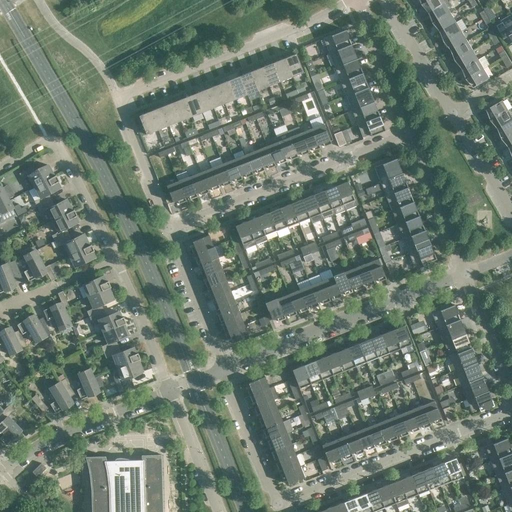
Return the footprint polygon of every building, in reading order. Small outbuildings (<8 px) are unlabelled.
[(445,4),(443,0),(430,0),(422,5),(426,10),(428,9),(430,12),(445,4)] [(451,13),(445,4),(430,12),(432,16),(431,17),(433,23),(451,13)] [(492,12),(490,7),(484,10),(487,15),(492,12)] [(456,22),(451,13),(433,23),(437,28),(439,27),(441,31),(456,22)] [(502,20),(503,22),(497,26),(505,39),(510,36),(511,38),(511,18),(510,15),(502,20)] [(462,31),(456,22),(441,31),(443,35),(442,36),(444,42),(462,31)] [(346,31),(345,30),(323,39),(329,53),(351,45),(351,44),(345,31),(346,31)] [(467,41),(462,31),(444,42),(449,47),(450,46),(452,50),(467,41)] [(473,50),(467,41),(452,50),(455,54),(453,55),(455,61),(473,50)] [(351,45),(329,53),(335,68),(357,59),(351,45)] [(478,60),(473,50),(455,61),(460,66),(461,65),(464,68),(478,60)] [(296,54),(288,57),(284,59),(291,77),(303,73),(296,54)] [(511,65),(511,63),(507,55),(502,58),(507,68),(511,65)] [(291,77),(284,59),(273,63),(280,82),(291,77)] [(357,59),(335,68),(340,82),(362,73),(357,59)] [(305,63),(311,77),(317,75),(311,60),(305,63)] [(484,69),(478,60),(464,68),(466,72),(464,73),(466,79),(484,69)] [(280,82),(273,63),(262,67),(269,86),(280,82)] [(269,86),(262,67),(251,72),(258,90),(269,86)] [(490,79),(484,69),(466,79),(471,84),(472,83),(475,87),(490,79)] [(258,90),(251,72),(239,76),(247,95),(258,90)] [(363,74),(362,73),(340,82),(346,96),(368,88),(368,87),(362,74),(363,74)] [(247,95),(239,76),(228,81),(236,99),(247,95)] [(236,99),(228,81),(217,85),(224,104),(236,99)] [(314,86),(317,91),(323,88),(321,83),(314,86)] [(298,94),(306,91),(303,84),(296,87),(298,94)] [(224,104),(217,85),(206,89),(213,108),(224,104)] [(368,88),(346,96),(352,111),(374,102),(373,102),(368,88)] [(213,108),(206,89),(195,94),(202,112),(213,108)] [(202,112),(195,94),(184,98),(191,117),(202,112)] [(319,98),(322,105),(328,103),(325,96),(319,98)] [(191,117),(184,98),(173,103),(180,121),(191,117)] [(488,115),(491,121),(508,110),(503,101),(488,109),(490,114),(488,115)] [(374,102),(352,111),(357,125),(379,116),(374,102)] [(180,121),(173,103),(161,107),(169,126),(180,121)] [(169,126),(161,107),(150,111),(158,130),(169,126)] [(511,120),(511,116),(508,110),(491,121),(495,126),(497,125),(499,128),(511,120)] [(158,130),(150,111),(139,116),(146,135),(158,130)] [(380,117),(379,116),(357,125),(362,137),(370,134),(371,137),(385,131),(379,117),(380,117)] [(511,133),(511,120),(499,128),(501,132),(499,133),(502,139),(511,133)] [(323,124),(312,128),(320,148),(319,145),(322,143),(324,147),(331,144),(323,124)] [(298,127),(287,132),(297,157),(298,157),(296,154),(300,152),(301,155),(308,153),(301,133),(298,127)] [(320,148),(312,128),(301,133),(308,153),(309,153),(307,149),(311,148),(313,151),(320,148)] [(341,131),(334,134),(339,147),(346,144),(341,131)] [(297,157),(287,132),(276,136),(278,142),(286,162),(286,161),(285,158),(289,157),(290,160),(297,157)] [(511,145),(511,133),(502,139),(506,144),(508,143),(510,147),(511,145)] [(286,162),(278,142),(267,146),(275,166),(274,162),(278,161),(279,164),(286,162)] [(189,146),(183,148),(186,157),(192,154),(189,146)] [(275,166),(267,146),(256,151),(264,170),(263,167),(267,165),(268,169),(275,166)] [(264,170),(256,151),(245,155),(253,175),(252,171),(256,170),(257,173),(264,170)] [(253,175),(245,155),(234,159),(241,179),(242,179),(240,176),(244,174),(246,178),(253,175)] [(241,179),(234,159),(222,164),(230,184),(231,183),(229,180),(233,179),(234,182),(241,179)] [(374,167),(380,182),(402,173),(396,159),(397,159),(396,159),(374,167)] [(230,184),(222,164),(211,168),(219,188),(218,185),(222,183),(223,186),(230,184)] [(29,176),(35,187),(54,176),(48,165),(36,171),(33,166),(19,173),(22,179),(29,176)] [(219,188),(211,168),(200,173),(208,192),(207,189),(211,187),(212,191),(219,188)] [(208,192),(200,173),(189,177),(197,197),(196,193),(200,192),(201,195),(208,192)] [(402,173),(380,182),(386,196),(408,187),(407,187),(402,173)] [(56,175),(54,176),(35,187),(41,198),(34,202),(37,207),(51,200),(48,194),(60,188),(57,182),(59,181),(56,175)] [(197,197),(189,177),(178,181),(186,201),(185,198),(189,196),(190,200),(197,197)] [(186,201),(178,181),(166,186),(173,202),(177,201),(179,204),(186,201)] [(336,186),(345,210),(357,206),(347,182),(340,185),(341,187),(337,188),(336,186)] [(356,191),(363,189),(361,183),(354,186),(356,191)] [(378,184),(365,190),(368,196),(381,191),(381,190),(383,189),(381,184),(378,185),(378,184)] [(8,185),(2,188),(8,199),(14,196),(8,185)] [(0,223),(16,215),(13,208),(8,199),(2,188),(1,186),(0,186),(0,223)] [(345,210),(336,186),(329,189),(330,191),(326,193),(325,190),(325,191),(334,215),(345,210)] [(408,188),(408,187),(386,196),(391,211),(413,202),(413,201),(413,202),(408,188)] [(356,192),(359,197),(366,194),(363,189),(356,192)] [(334,215),(325,191),(318,193),(319,196),(315,197),(314,195),(313,195),(323,219),(334,215)] [(323,219),(313,195),(306,198),(307,200),(304,202),(303,199),(302,199),(310,218),(312,224),(323,219)] [(54,205),(51,200),(37,207),(40,213),(47,209),(52,221),(72,211),(66,199),(54,205)] [(310,218),(302,199),(295,202),(296,204),(292,206),(291,204),(298,223),(310,218)] [(414,202),(413,202),(391,211),(397,225),(419,216),(413,202),(414,202)] [(298,223),(291,204),(284,207),(285,209),(281,210),(280,208),(287,227),(298,223)] [(287,227),(280,208),(273,211),(274,213),(270,215),(269,213),(276,231),(287,227)] [(74,210),(72,211),(52,221),(58,232),(52,236),(54,241),(69,234),(66,229),(78,223),(75,217),(77,216),(74,210)] [(373,218),(370,211),(365,213),(368,220),(373,218)] [(276,231),(269,213),(262,215),(263,218),(259,219),(258,217),(265,236),(276,231)] [(419,216),(397,225),(403,239),(425,230),(419,216)] [(267,241),(265,236),(258,217),(251,220),(252,222),(248,224),(247,221),(246,221),(256,246),(267,241)] [(256,246),(246,221),(240,224),(240,226),(236,228),(245,250),(256,246)] [(373,234),(379,232),(376,225),(370,227),(373,234)] [(425,231),(425,230),(403,239),(408,254),(430,245),(430,244),(425,231)] [(379,249),(385,246),(379,232),(373,234),(379,249)] [(71,240),(69,234),(54,241),(57,247),(64,244),(69,255),(89,246),(84,234),(71,240)] [(194,255),(197,254),(197,253),(213,247),(209,235),(192,242),(194,246),(191,248),(194,255)] [(91,245),(89,246),(69,255),(75,267),(95,258),(92,252),(94,251),(91,245)] [(431,245),(430,245),(408,254),(413,266),(421,263),(422,265),(436,259),(430,245),(431,245)] [(218,258),(213,247),(197,253),(197,254),(199,258),(195,259),(198,266),(201,265),(201,264),(218,258)] [(334,247),(326,250),(331,261),(338,258),(334,247)] [(46,272),(44,268),(35,250),(24,256),(31,268),(23,272),(29,282),(46,272)] [(222,269),(218,258),(201,264),(201,265),(203,269),(200,270),(202,277),(206,276),(222,269)] [(378,259),(366,264),(373,280),(377,278),(378,282),(386,279),(378,259)] [(6,263),(13,280),(21,277),(15,260),(6,263)] [(391,260),(385,263),(390,275),(396,273),(391,260)] [(293,273),(299,271),(295,262),(289,264),(293,273)] [(0,292),(16,287),(13,280),(6,263),(0,265),(0,279),(0,281),(0,292)] [(373,280),(366,264),(355,268),(362,284),(366,283),(367,286),(375,283),(373,280)] [(56,278),(49,265),(44,268),(46,272),(51,281),(56,278)] [(362,284),(355,268),(344,272),(351,289),(355,287),(356,291),(363,288),(362,284)] [(227,280),(222,269),(206,276),(207,280),(204,281),(207,288),(210,287),(227,280)] [(351,289),(344,272),(333,277),(339,293),(340,293),(344,292),(345,295),(352,292),(351,289)] [(83,285),(88,297),(108,288),(110,287),(108,281),(106,282),(103,276),(83,285)] [(339,293),(333,277),(322,281),(328,298),(329,298),(332,296),(334,299),(341,296),(340,293),(339,293)] [(231,291),(227,280),(210,287),(212,291),(208,292),(211,300),(215,298),(214,298),(231,291)] [(328,298),(322,281),(311,286),(317,302),(321,300),(323,304),(330,301),(329,298),(328,298)] [(317,302),(311,286),(299,290),(306,306),(310,305),(311,308),(319,305),(317,302)] [(108,288),(88,297),(93,308),(87,311),(89,317),(104,311),(101,305),(114,300),(108,288)] [(306,306),(299,290),(288,294),(295,311),(299,309),(300,313),(308,310),(306,306)] [(63,291),(57,293),(61,303),(63,307),(68,305),(63,291)] [(235,303),(231,291),(214,298),(215,298),(216,302),(213,303),(216,311),(219,309),(235,303)] [(295,311),(288,294),(277,299),(284,315),(288,314),(289,317),(296,314),(295,311)] [(284,315),(277,299),(266,303),(272,320),(277,318),(278,321),(285,318),(284,315)] [(61,303),(43,310),(47,321),(55,318),(60,330),(71,326),(63,307),(61,303)] [(240,314),(235,303),(219,309),(221,313),(217,315),(220,322),(223,321),(223,320),(240,314)] [(432,313),(438,328),(460,319),(454,305),(432,313)] [(106,317),(104,311),(89,317),(93,326),(100,323),(103,332),(124,324),(126,323),(123,317),(121,318),(119,312),(106,317)] [(244,325),(240,314),(223,320),(223,321),(225,324),(222,326),(224,333),(244,325)] [(47,336),(43,330),(34,315),(17,325),(22,334),(29,330),(36,342),(47,336)] [(460,320),(460,319),(438,328),(444,342),(466,334),(466,333),(465,333),(460,320)] [(413,335),(425,331),(421,321),(409,325),(413,335)] [(124,324),(103,332),(108,344),(101,347),(104,352),(119,346),(116,341),(129,336),(124,324)] [(249,336),(244,325),(224,333),(227,340),(230,338),(232,343),(249,336)] [(398,331),(394,332),(400,349),(412,344),(404,325),(397,328),(398,331)] [(21,350),(18,343),(10,327),(0,332),(0,344),(4,342),(11,355),(21,350)] [(47,336),(52,333),(48,327),(43,330),(47,336)] [(387,335),(383,337),(382,337),(389,353),(400,349),(394,332),(393,330),(386,333),(387,335)] [(376,339),(372,341),(371,341),(378,358),(389,353),(382,337),(383,337),(382,334),(375,337),(376,339)] [(466,334),(444,342),(449,357),(471,348),(466,334)] [(364,344),(361,345),(360,345),(367,362),(378,358),(371,341),(372,341),(371,339),(363,342),(364,344)] [(18,343),(21,350),(27,347),(24,340),(18,343)] [(417,344),(420,351),(426,349),(423,342),(417,344)] [(353,348),(349,350),(356,366),(367,362),(360,345),(361,345),(360,343),(352,346),(353,348)] [(121,352),(119,346),(104,352),(106,358),(113,356),(117,368),(138,360),(140,359),(138,353),(136,354),(133,348),(121,352)] [(342,353),(338,354),(344,371),(356,366),(349,350),(348,348),(341,350),(342,353)] [(471,348),(449,357),(455,371),(477,362),(471,348)] [(420,352),(425,366),(432,363),(426,349),(420,352)] [(331,357),(327,359),(333,375),(344,371),(338,354),(337,352),(330,355),(331,357)] [(320,361),(316,363),(322,380),(333,375),(327,359),(326,356),(319,359),(320,361)] [(138,360),(117,368),(119,371),(118,372),(117,373),(116,373),(115,374),(115,376),(115,377),(114,378),(114,379),(115,381),(115,382),(119,393),(134,387),(130,377),(143,372),(138,360)] [(309,366),(305,367),(304,368),(311,384),(322,380),(316,363),(315,361),(308,364),(309,366)] [(477,363),(477,362),(455,371),(461,385),(483,377),(483,376),(482,376),(477,363)] [(426,366),(429,373),(436,370),(433,363),(426,366)] [(299,389),(311,384),(304,368),(305,367),(304,365),(297,368),(297,370),(293,372),(299,389)] [(99,392),(96,384),(94,379),(89,369),(79,373),(84,386),(76,390),(81,400),(99,392)] [(422,378),(421,373),(411,377),(413,382),(422,378)] [(247,389),(249,396),(269,388),(265,377),(248,383),(250,388),(247,389)] [(483,377),(461,385),(466,400),(488,391),(483,377)] [(60,382),(64,388),(69,385),(65,379),(60,382)] [(57,400),(50,404),(56,414),(73,403),(64,388),(60,382),(50,388),(57,400)] [(437,394),(444,392),(441,385),(434,388),(437,394)] [(274,400),(269,388),(249,396),(252,403),(256,402),(257,406),(274,400)] [(488,391),(466,400),(471,412),(479,409),(480,411),(494,406),(488,391)] [(41,400),(36,394),(32,399),(36,404),(41,400)] [(443,409),(449,406),(447,399),(440,402),(443,409)] [(278,411),(274,400),(257,406),(254,407),(257,414),(260,413),(262,417),(278,411)] [(434,401),(423,406),(429,422),(433,420),(435,424),(442,421),(434,401)] [(9,405),(4,410),(9,415),(14,411),(9,405)] [(429,422),(423,406),(411,410),(418,426),(422,425),(423,428),(431,425),(429,422)] [(450,406),(442,409),(447,422),(454,419),(450,406)] [(418,426),(411,410),(400,414),(407,431),(411,429),(412,433),(420,430),(418,426)] [(282,422),(278,411),(262,417),(258,418),(261,425),(264,424),(266,428),(282,422)] [(407,431),(400,414),(389,419),(396,435),(400,434),(401,437),(408,434),(407,431)] [(25,436),(20,431),(21,431),(8,416),(2,421),(0,422),(0,432),(2,431),(5,433),(0,437),(0,438),(6,445),(7,444),(10,446),(25,436)] [(396,435),(389,419),(378,423),(384,440),(385,439),(389,438),(390,441),(397,438),(396,435)] [(287,433),(282,422),(266,428),(263,429),(265,437),(269,435),(270,439),(287,433)] [(384,440),(378,423),(367,428),(373,444),(374,444),(377,442),(379,446),(386,443),(385,439),(384,440)] [(373,444),(367,428),(356,432),(362,448),(366,447),(368,450),(375,447),(374,444),(373,444)] [(362,448),(356,432),(344,436),(351,453),(355,451),(356,454),(364,452),(362,448)] [(291,444),(287,433),(270,439),(267,440),(270,448),(273,446),(275,450),(275,451),(291,444)] [(351,453),(344,436),(333,441),(340,457),(344,456),(345,459),(353,456),(351,453)] [(485,447),(491,461),(511,452),(511,451),(507,439),(507,438),(485,447)] [(340,457),(333,441),(322,445),(328,462),(333,460),(334,463),(341,460),(340,457)] [(296,455),(291,444),(275,451),(275,450),(271,452),(274,459),(278,458),(279,461),(279,462),(296,455)] [(511,452),(491,461),(496,476),(511,469),(511,452)] [(162,511),(162,509),(162,501),(161,475),(161,463),(161,454),(141,455),(141,461),(134,462),(134,461),(133,461),(132,460),(130,460),(129,459),(128,459),(127,459),(126,459),(125,458),(124,458),(123,458),(122,458),(121,458),(120,458),(119,458),(118,458),(117,458),(116,458),(116,459),(115,459),(115,460),(114,460),(114,461),(114,462),(107,462),(105,456),(86,457),(88,468),(89,470),(90,477),(91,490),(91,503),(91,510),(91,511),(162,511)] [(300,466),(296,455),(279,462),(279,461),(276,463),(279,470),(282,469),(284,473),(300,466)] [(328,469),(323,457),(319,459),(316,460),(320,472),(328,469)] [(449,463),(445,465),(451,481),(463,477),(455,458),(448,461),(449,463)] [(438,467),(434,469),(440,486),(451,481),(445,465),(444,462),(437,465),(438,467)] [(46,468),(41,463),(32,472),(37,477),(46,468)] [(305,478),(300,466),(284,473),(280,474),(283,481),(286,480),(288,484),(305,478)] [(427,472),(423,473),(422,474),(429,490),(440,486),(434,469),(433,467),(426,470),(427,472)] [(511,469),(496,476),(502,490),(511,486),(511,469)] [(415,476),(412,478),(411,478),(418,494),(429,490),(422,474),(423,473),(422,471),(415,474),(415,476)] [(404,481),(400,482),(407,499),(418,494),(411,478),(412,478),(411,476),(403,478),(404,481)] [(393,485),(389,487),(395,503),(407,499),(400,482),(400,480),(392,483),(393,485)] [(382,490),(378,491),(384,508),(395,503),(389,487),(388,484),(381,487),(382,490)] [(511,486),(502,490),(508,504),(511,502),(511,486)] [(371,494),(367,495),(367,496),(373,511),(384,508),(378,491),(377,489),(370,492),(371,494)] [(360,498),(355,500),(360,511),(373,511),(367,496),(367,495),(366,493),(359,496),(360,498)] [(348,503),(345,504),(344,504),(347,511),(360,511),(355,500),(355,498),(348,501),(348,503)] [(337,507),(333,509),(334,511),(347,511),(344,504),(345,504),(344,502),(336,505),(337,507)]
